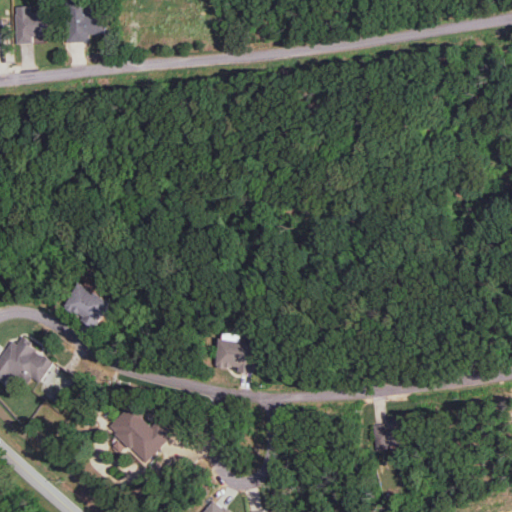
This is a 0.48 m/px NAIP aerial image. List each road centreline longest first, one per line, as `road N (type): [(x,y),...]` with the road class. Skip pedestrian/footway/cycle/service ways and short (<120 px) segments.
road 1 (residential): [(0,317),(34,313),(115,363),(273,398),(511,372)]
road 2 (residential): [(0,83),(511,18)]
road 3 (residential): [(221,392),(218,448),(226,472),(244,480),(266,472),(275,454),(273,398)]
